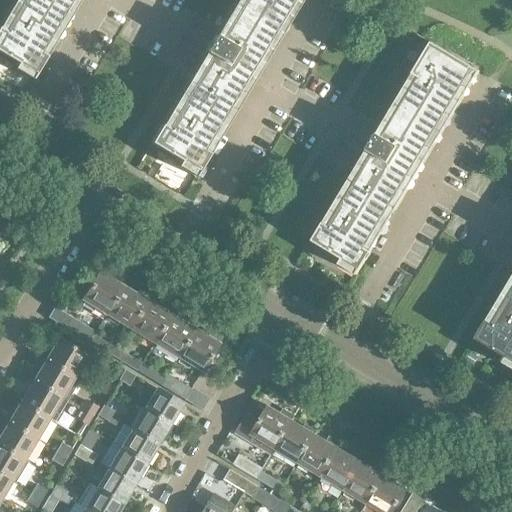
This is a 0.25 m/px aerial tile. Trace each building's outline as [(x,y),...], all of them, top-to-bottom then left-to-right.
[(13,0),(0,22),(0,53),(16,63),(13,68),(32,79),(79,0),(13,0)] [(194,177),(300,0),(235,0),(219,27),(193,12),(175,42),(200,58),(150,142),(180,160),(176,166),(194,177)] [(356,110),(355,111),(338,140),(363,156),(312,240),(342,258),(339,264),(357,275),(479,71),(431,42),(382,125),(356,110)] [(511,367),(511,219),(501,238),(511,244),(511,276),(475,338),(504,356),(502,361),(511,367)] [(83,300),(86,302),(105,314),(122,285),(99,271),(92,282),(82,276),(65,304),(77,311),(83,300)] [(122,285),(105,314),(129,328),(146,300),(147,300),(149,297),(142,293),(140,296),(122,285)] [(129,328),(154,343),(170,314),(171,315),(173,311),(161,304),(159,307),(147,300),(146,300),(129,328)] [(154,343),(177,357),(194,328),(195,329),(197,326),(184,318),(182,321),(171,315),(170,314),(154,343)] [(65,327),(70,331),(89,342),(95,331),(71,316),(65,327)] [(194,328),(177,357),(201,371),(220,340),(208,332),(206,336),(195,329),(194,328)] [(44,354),(47,356),(46,359),(74,376),(86,356),(95,361),(101,349),(89,342),(70,331),(63,341),(58,338),(50,351),(47,349),(44,354)] [(89,342),(101,349),(112,356),(117,348),(95,334),(96,331),(95,331),(89,342)] [(117,348),(112,356),(137,371),(142,363),(117,348)] [(74,376),(46,359),(38,372),(35,370),(31,377),(34,378),(33,380),(67,400),(79,379),(74,376)] [(142,363),(137,371),(160,385),(165,377),(142,363)] [(129,386),(136,375),(125,368),(118,380),(129,386)] [(184,400),(191,389),(166,374),(165,377),(160,385),(184,400)] [(21,399),(20,401),(49,418),(49,419),(54,422),(67,400),(33,380),(25,393),(22,391),(18,397),(21,399)] [(156,388),(144,408),(170,424),(171,423),(182,404),(156,388)] [(81,409),(92,415),(97,406),(86,400),(81,409)] [(36,439),(49,419),(49,418),(20,401),(12,414),(9,413),(6,419),(9,420),(8,422),(36,439)] [(103,404),(100,409),(97,415),(106,420),(110,415),(108,414),(111,408),(103,404)] [(271,455),(275,449),(274,448),(292,420),(294,417),(283,410),(281,413),(269,406),(259,422),(247,415),(235,435),(271,455)] [(106,420),(115,425),(121,414),(111,408),(108,414),(110,415),(106,420)] [(132,428),(158,444),(163,436),(164,437),(172,424),(171,423),(170,424),(144,408),(132,428)] [(92,415),(81,409),(76,418),(87,424),(92,415)] [(274,448),(275,449),(297,462),(315,433),(316,434),(317,431),(305,423),(303,426),(292,420),(274,448)] [(0,445),(24,460),(36,439),(8,422),(0,434),(0,445)] [(120,448),(148,465),(155,453),(153,452),(158,444),(132,428),(120,448)] [(297,462),(320,476),(338,447),(338,448),(340,445),(328,437),(326,440),(316,434),(315,433),(297,462)] [(56,451),(66,457),(72,447),(61,441),(56,451)] [(80,444),(73,455),(83,460),(86,455),(85,454),(88,449),(80,444)] [(0,474),(11,481),(24,460),(0,445),(0,474)] [(320,476),(343,490),(360,461),(361,461),(363,458),(351,451),(349,454),(338,448),(338,447),(320,476)] [(148,465),(120,448),(108,468),(134,484),(139,476),(140,477),(148,465)] [(97,454),(88,449),(85,454),(86,455),(83,460),(91,465),(97,454)] [(66,457),(56,451),(51,460),(61,466),(66,457)] [(239,454),(239,455),(233,464),(257,479),(262,471),(264,468),(239,454)] [(343,490),(366,504),(384,475),(386,472),(375,465),(373,468),(361,461),(360,461),(343,490)] [(96,488),(124,505),(131,493),(130,492),(134,484),(108,468),(96,488)] [(224,480),(244,492),(250,481),(230,469),(224,480)] [(279,492),(284,484),(262,471),(257,479),(279,492)] [(0,499),(11,481),(0,474),(0,499)] [(384,475),(366,504),(380,511),(392,511),(409,486),(397,479),(395,482),(384,475)] [(250,481),(244,492),(254,497),(260,487),(250,481)] [(56,483),(49,494),(59,500),(62,494),(61,493),(64,488),(56,483)] [(31,493),(42,499),(47,490),(36,484),(31,493)] [(62,494),(59,500),(67,505),(73,494),(64,488),(61,493),(62,494)] [(119,511),(124,505),(96,488),(84,508),(91,511),(119,511)] [(417,511),(425,499),(413,492),(401,511),(417,511)] [(42,499),(31,493),(25,501),(36,508),(42,499)] [(277,511),(286,511),(291,505),(281,499),(274,510),(277,511)] [(225,511),(210,503),(204,511),(225,511)]
